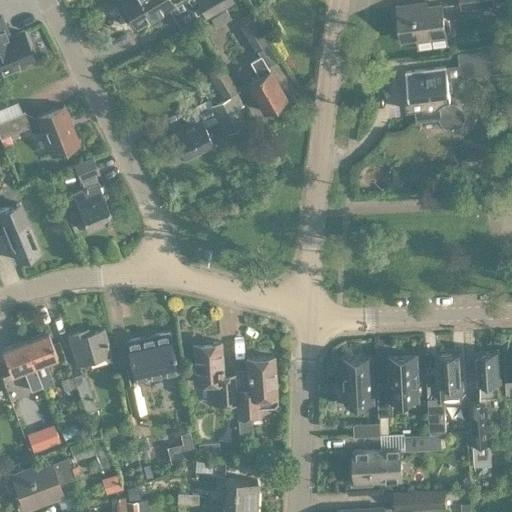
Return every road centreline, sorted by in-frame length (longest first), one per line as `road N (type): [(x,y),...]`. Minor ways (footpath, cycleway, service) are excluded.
road 1 (unclassified): [(308,315),(338,0)]
road 2 (unclassified): [(43,0),(136,178),(155,233),(155,266)]
road 3 (unclassified): [(511,311),(308,315)]
road 4 (residential): [(298,511),(308,315)]
road 5 (unclassified): [(308,315),(155,266)]
road 6 (unclassified): [(0,302),(47,284),(155,266)]
road 7 (unknown): [(322,141),(369,114),(402,43)]
